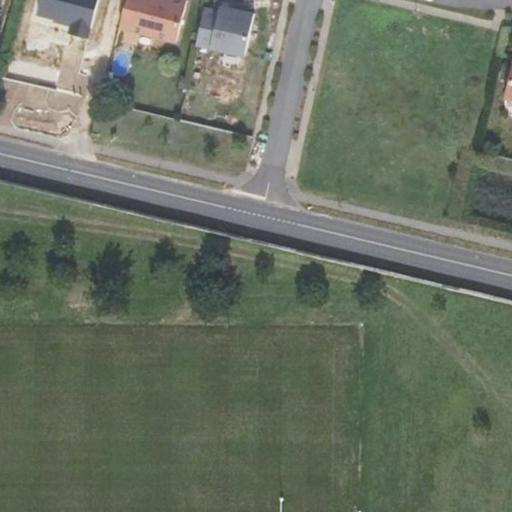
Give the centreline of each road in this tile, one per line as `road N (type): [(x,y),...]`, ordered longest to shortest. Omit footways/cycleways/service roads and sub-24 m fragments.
road 1 (secondary): [(259,217),(0,152)]
road 2 (secondary): [(511,275),(259,217)]
road 3 (residential): [(259,217),(311,0)]
